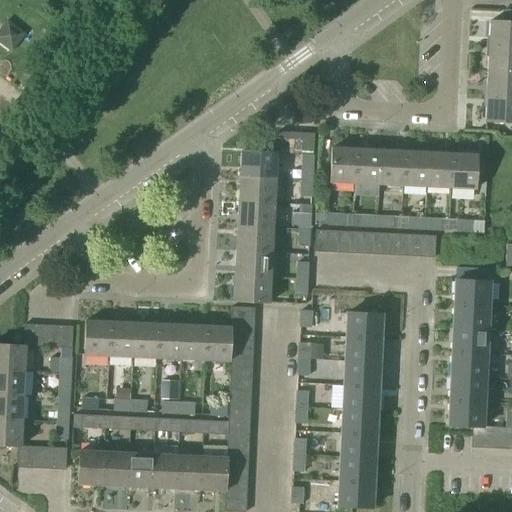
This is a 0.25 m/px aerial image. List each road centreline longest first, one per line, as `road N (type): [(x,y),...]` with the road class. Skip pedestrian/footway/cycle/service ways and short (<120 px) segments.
road 1 (residential): [(89,207),(86,283),(194,288),(200,170),(188,137)]
road 2 (residential): [(407,511),(418,275),(318,270)]
road 3 (residential): [(338,29),(336,111),(445,116),(451,0)]
road 4 (residential): [(188,137),(338,29)]
road 5 (residential): [(89,207),(188,137)]
